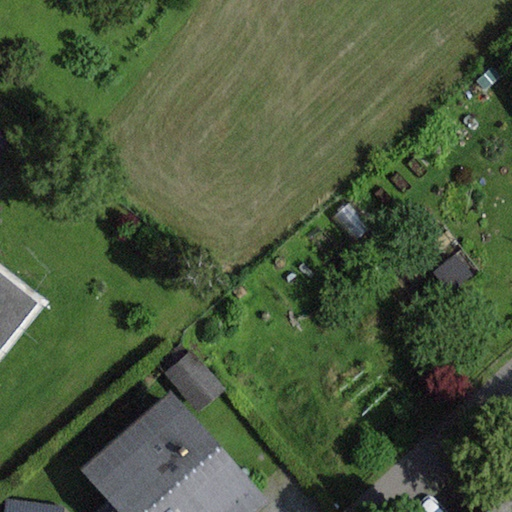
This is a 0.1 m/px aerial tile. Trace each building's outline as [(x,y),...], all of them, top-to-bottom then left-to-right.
[(0,359),(46,301),(0,265),(0,359)] [(227,388),(196,353),(175,372),(205,407),(227,388)] [(172,401),(92,471),(128,511),(253,511),(263,503),(172,401)] [(511,511),(511,493),(491,511),(511,511)] [(20,502),(18,511),(70,511),(71,509),(20,502)]
